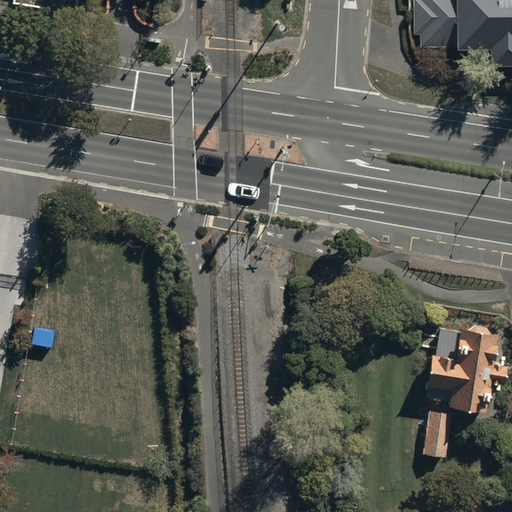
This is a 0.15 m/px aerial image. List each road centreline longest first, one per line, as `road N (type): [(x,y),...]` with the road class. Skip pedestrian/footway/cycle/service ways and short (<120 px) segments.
road 1 (primary): [(442,212),(0,138)]
road 2 (primary): [(0,68),(333,122)]
road 3 (primary): [(333,122),(511,149)]
road 4 (residential): [(442,212),(414,181),(340,154),(333,122)]
road 5 (residential): [(339,0),(333,122)]
